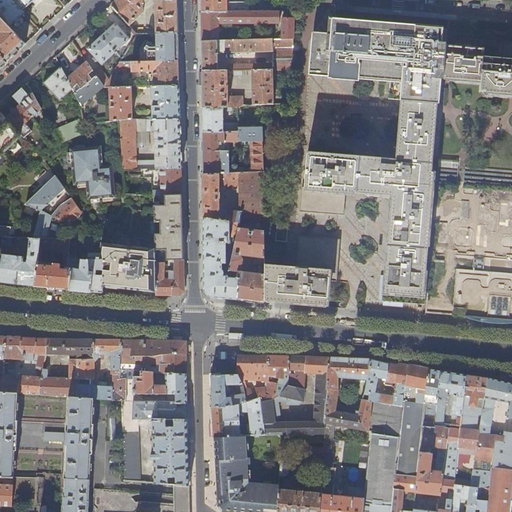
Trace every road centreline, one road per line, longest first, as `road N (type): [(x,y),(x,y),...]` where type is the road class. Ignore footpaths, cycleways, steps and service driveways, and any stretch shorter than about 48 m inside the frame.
road 1 (secondary): [(511,351),(195,321)]
road 2 (residential): [(194,297),(190,0)]
road 3 (secondary): [(195,321),(0,302)]
road 4 (residential): [(195,321),(200,511)]
road 5 (residential): [(511,15),(354,0)]
road 6 (tertiary): [(97,0),(0,91)]
